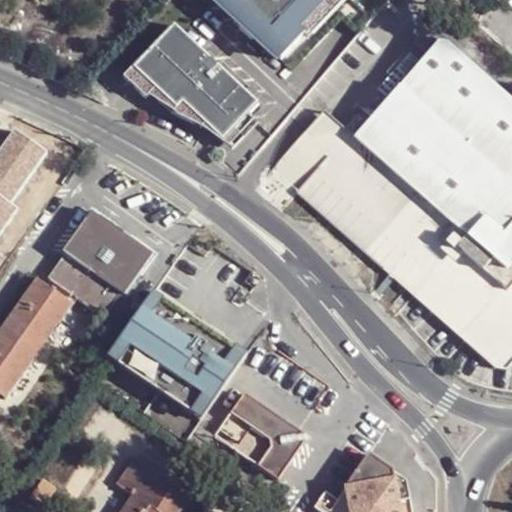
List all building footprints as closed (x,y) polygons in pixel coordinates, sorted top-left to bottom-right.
[(219,0),(216,3),(241,26),(246,21),(260,34),(257,38),(283,64),(307,39),(301,32),(331,0),(219,0)] [(261,107),(177,27),(130,76),(144,90),(219,125),(236,140),(256,120),(252,117),(261,107)] [(511,102),(441,40),(370,126),(359,138),(474,238),(467,246),(511,286),(511,102)] [(511,286),(467,246),(474,238),(359,138),(349,129),(332,116),(323,109),(293,145),(270,172),(281,182),(493,370),(501,371),(511,359),(511,286)] [(359,138),(370,126),(359,117),(349,129),(359,138)] [(107,229),(116,220),(93,204),(64,248),(70,253),(53,276),(103,314),(120,286),(125,290),(154,247),(133,234),(126,244),(107,229)] [(133,234),(116,220),(107,229),(126,244),(133,234)] [(0,327),(38,352),(73,301),(37,276),(0,327)] [(135,300),(103,353),(146,379),(154,365),(195,390),(183,410),(201,420),(236,361),(135,300)] [(0,390),(8,396),(38,352),(0,327),(0,390)] [(299,429),(246,393),(215,436),(278,479),(300,445),(293,441),(299,429)] [(411,511),(409,499),(397,501),(390,470),(366,454),(335,499),(322,491),(313,505),(324,511),(411,511)] [(179,511),(190,497),(137,460),(119,485),(136,498),(125,511),(179,511)]
